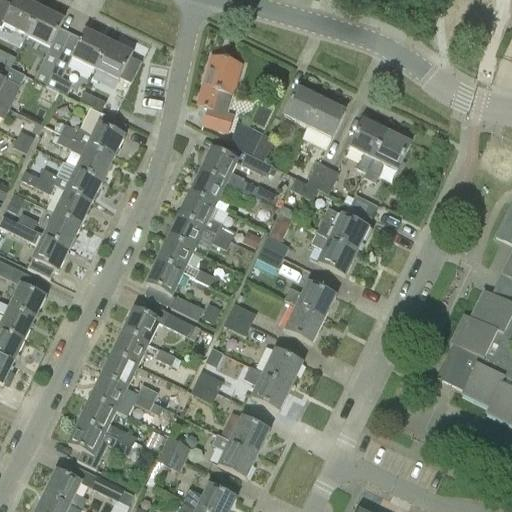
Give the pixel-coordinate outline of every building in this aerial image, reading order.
[(0,31),(0,32),(3,28),(26,39),(40,11),(16,0),(12,8),(0,2),(0,31)] [(40,11),(26,39),(49,50),(33,84),(37,86),(37,85),(45,89),(70,37),(59,31),(63,23),(40,11)] [(45,89),(56,94),(55,97),(64,102),(72,87),(61,82),(72,61),(95,73),(109,45),(85,34),(81,42),(70,37),(45,89)] [(109,45),(95,73),(119,84),(132,57),(109,45)] [(0,66),(10,72),(15,60),(0,52),(0,66)] [(206,112),(202,130),(229,137),(234,118),(227,116),(231,101),(241,67),(212,59),(198,110),(206,112)] [(0,80),(0,107),(10,112),(20,91),(0,80)] [(307,130),(308,129),(321,102),(298,90),(284,119),(307,130)] [(106,105),(85,94),(80,105),(101,115),(106,105)] [(302,143),(326,154),(345,113),(321,102),(308,129),(307,130),(308,130),(302,143)] [(0,120),(4,123),(10,112),(0,107),(0,120)] [(251,125),(263,131),(271,113),(259,108),(251,125)] [(127,128),(104,118),(91,112),(81,133),(78,132),(77,134),(65,128),(61,137),(113,163),(124,140),(121,139),(127,128)] [(364,158),(357,172),(366,176),(387,134),(364,122),(350,151),(364,158)] [(246,156),(252,159),(263,137),(237,125),(230,149),(246,156)] [(76,171),(102,185),(113,163),(61,137),(44,128),(39,137),(71,153),(71,154),(81,159),(76,171)] [(16,142),(30,149),(34,141),(20,134),(16,142)] [(364,181),(375,187),(384,168),(397,174),(411,145),(387,134),(366,176),(366,177),(364,181)] [(264,165),(274,143),(263,137),(252,159),(264,165)] [(30,149),(16,142),(12,151),(26,157),(30,149)] [(244,184),(245,182),(232,176),(237,165),(211,153),(200,175),(253,200),(257,191),(244,184)] [(264,165),(252,159),(246,156),(240,168),(267,181),(273,169),(264,165)] [(317,165),(307,187),(317,193),(328,171),(317,165)] [(69,184),(59,180),(43,172),(38,181),(91,207),(102,185),(76,171),(69,184)] [(329,198),(339,177),(328,171),(317,193),(329,198)] [(20,184),(60,203),(54,216),(80,229),(91,207),(38,181),(24,174),(20,184)] [(234,202),(248,209),(253,200),(200,175),(190,197),(226,214),(231,203),(233,204),(234,202)] [(0,203),(3,205),(10,190),(0,185),(0,203)] [(296,196),(312,204),(317,193),(307,187),(301,185),(296,196)] [(362,196),(360,200),(354,197),(349,208),(371,219),(376,209),(374,207),(376,203),(362,196)] [(229,217),(225,215),(226,214),(190,197),(179,220),(205,232),(215,237),(215,238),(231,245),(236,236),(221,228),(222,227),(223,228),(229,217)] [(511,205),(495,239),(511,247),(511,253),(501,277),(502,277),(492,298),(483,293),(470,320),(464,316),(450,345),(452,347),(436,380),(462,393),(461,395),(488,408),(485,415),(511,427),(511,205)] [(348,208),(343,218),(341,217),(335,228),(323,222),(317,235),(317,236),(357,256),(370,231),(368,230),(372,221),(371,221),(371,219),(349,208),(348,208)] [(43,239),(70,252),(80,229),(54,216),(43,239)] [(38,225),(22,217),(17,226),(33,234),(38,225)] [(17,226),(3,219),(0,224),(0,231),(12,238),(13,235),(16,229),(17,226)] [(168,241),(194,254),(205,232),(179,220),(168,241)] [(261,241),(247,235),(242,246),(255,252),(261,241)] [(312,248),(323,253),(317,265),(346,279),(357,256),(317,236),(312,248)] [(211,246),(227,254),(231,245),(215,238),(211,246)] [(29,271),(50,281),(55,273),(58,275),(70,252),(43,239),(32,262),(33,262),(29,271)] [(262,249),(284,260),(289,250),(267,239),(262,249)] [(157,264),(183,277),(194,254),(168,241),(157,264)] [(284,260),(262,249),(255,262),(278,273),(284,260)] [(0,279),(19,289),(9,309),(36,322),(46,300),(33,294),(39,283),(0,264),(0,279)] [(183,277),(157,264),(146,287),(172,300),(183,277)] [(198,273),(194,282),(210,290),(214,280),(198,273)] [(301,297),(290,292),(285,302),(325,322),(336,299),(308,284),(301,297)] [(197,325),(203,313),(176,299),(170,312),(197,325)] [(284,304),(295,309),(284,332),(313,347),(325,322),(285,302),(284,304)] [(210,307),(202,323),(214,328),(221,313),(210,307)] [(229,317),(251,328),(256,318),(234,307),(229,317)] [(0,327),(0,331),(25,344),(36,322),(9,309),(0,327)] [(123,334),(150,347),(160,325),(134,312),(123,334)] [(161,328),(189,342),(194,344),(200,332),(167,316),(161,328)] [(251,328),(229,317),(222,330),(245,340),(251,328)] [(0,357),(14,365),(25,344),(0,331),(0,357)] [(112,357),(138,370),(150,347),(123,334),(112,357)] [(176,351),(164,345),(161,352),(172,358),(176,351)] [(176,360),(172,359),(172,358),(161,352),(161,353),(160,352),(155,362),(171,370),(176,360)] [(263,376),(291,390),(303,366),(275,352),(263,376)] [(0,385),(3,387),(14,365),(0,357),(0,385)] [(101,379),(127,392),(138,370),(112,357),(101,379)] [(181,363),(176,360),(171,370),(176,372),(181,363)] [(250,370),(243,383),(256,390),(251,400),(280,414),(291,390),(263,376),(250,370)] [(218,395),(223,385),(201,374),(196,384),(218,395)] [(90,401),(117,414),(127,392),(101,379),(90,401)] [(218,395),(196,384),(190,397),(212,408),(218,395)] [(167,402),(158,397),(158,396),(143,389),(139,397),(154,405),(155,405),(163,409),(167,402)] [(134,407),(149,414),(159,419),(163,411),(154,406),(154,405),(139,397),(134,407)] [(137,441),(110,427),(117,414),(90,401),(79,423),(133,449),(137,441)] [(270,434),(232,415),(221,439),(258,457),(270,434)] [(104,451),(100,447),(101,446),(128,459),(133,449),(79,423),(68,446),(94,459),(95,458),(100,458),(104,451)] [(220,439),(217,437),(212,448),(224,454),(218,467),(247,481),(258,457),(221,439),(220,439)] [(163,452),(185,463),(190,453),(168,442),(163,452)] [(185,463),(163,452),(156,465),(179,475),(185,463)] [(81,511),(87,502),(75,497),(82,485),(56,472),(45,494),(71,507),(81,511)] [(128,510),(134,499),(123,494),(124,493),(97,480),(91,492),(128,510)] [(203,499),(190,493),(184,504),(200,511),(231,511),(237,501),(209,487),(203,499)] [(36,511),(68,511),(71,507),(45,494),(36,511)]
